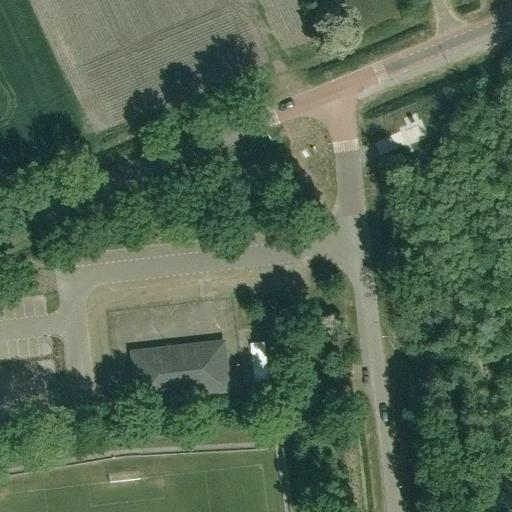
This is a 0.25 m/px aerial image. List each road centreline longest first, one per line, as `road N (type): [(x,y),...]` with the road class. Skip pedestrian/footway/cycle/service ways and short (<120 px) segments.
road 1 (unclassified): [(392,511),(337,90)]
road 2 (unclassified): [(0,226),(337,90)]
road 3 (unclassified): [(337,90),(511,20)]
